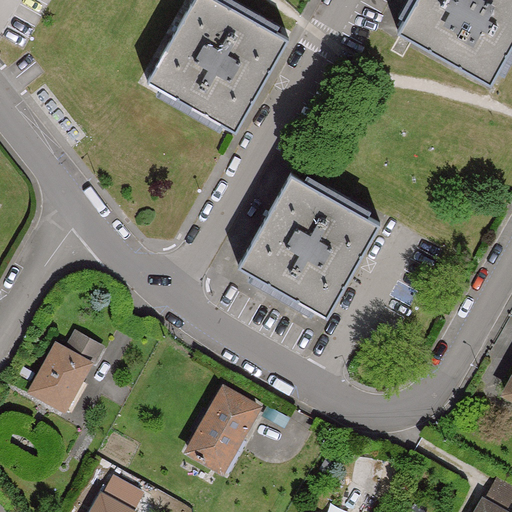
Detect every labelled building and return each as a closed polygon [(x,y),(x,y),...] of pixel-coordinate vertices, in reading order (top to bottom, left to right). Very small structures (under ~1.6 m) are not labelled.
[(210,0),(194,0),(148,82),(149,83),(233,130),(284,41),(210,0)] [(511,37),(511,0),(414,0),(394,35),(484,86),(511,37)] [(288,174),(237,263),(237,265),(322,313),(323,313),(373,224),(288,174)] [(68,350),(57,345),(32,391),(63,408),(89,363),(91,364),(100,347),(77,334),(68,350)] [(201,426),(204,428),(192,450),(226,468),(262,406),(228,387),(211,415),(208,414),(201,426)] [(483,500),(503,510),(511,494),(511,483),(497,475),(483,500)] [(137,511),(105,494),(95,511),(137,511)] [(505,511),(503,510),(483,500),(475,511),(505,511)]
